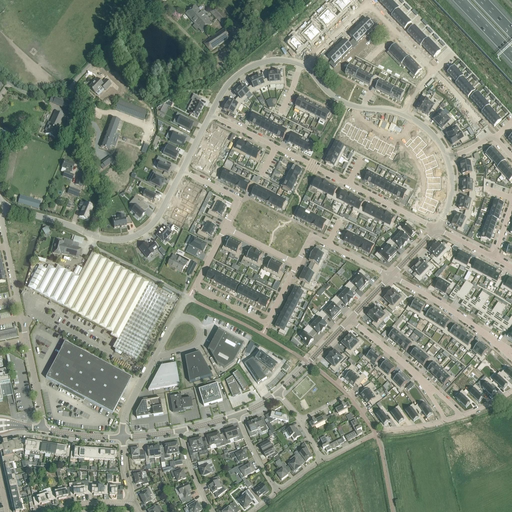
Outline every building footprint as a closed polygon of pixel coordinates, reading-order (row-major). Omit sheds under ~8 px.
[(333,2),(330,5),(335,10),(337,7),(342,12),(347,8),(339,0),(335,5),(333,2)] [(390,0),(383,6),(386,9),(393,3),(390,0)] [(393,3),(386,9),(389,12),(396,6),(393,3)] [(195,6),(186,14),(195,24),(192,26),(196,30),(199,28),(203,32),(206,29),(211,25),(198,10),(195,6)] [(224,27),(230,21),(215,6),(210,12),(224,27)] [(328,11),(324,16),(331,23),(336,19),(331,14),(333,11),(328,6),(326,9),(328,11)] [(396,6),(389,12),(392,15),(391,16),(399,9),(396,6)] [(399,9),(391,16),(395,20),(402,13),(398,10),(399,9)] [(402,13),(395,20),(398,23),(405,16),(402,13)] [(317,17),(314,20),(319,25),(322,23),(327,28),(331,23),(324,16),(319,20),(317,17)] [(405,16),(398,23),(401,26),(408,19),(405,16)] [(255,22),(261,28),(265,23),(259,17),(255,22)] [(365,19),(362,22),(371,32),(378,25),(373,20),(371,23),(367,19),(366,20),(365,19)] [(408,19),(401,26),(405,30),(411,23),(408,19)] [(312,27),(308,31),(316,38),(320,34),(315,29),(318,27),(313,22),(310,24),(312,27)] [(363,23),(360,26),(368,34),(371,32),(362,22),(363,23)] [(360,26),(357,29),(365,37),(368,34),(360,26)] [(414,26),(407,33),(411,37),(418,30),(414,26)] [(204,43),(210,51),(232,37),(225,28),(210,38),(204,43)] [(353,31),(361,39),(364,37),(365,38),(365,37),(357,29),(355,31),(354,31),(353,31)] [(418,30),(411,37),(414,40),(421,33),(418,30)] [(301,33),(299,35),(304,40),(306,38),(311,43),(316,38),(308,31),(304,35),(301,33)] [(353,31),(350,34),(351,35),(350,36),(354,39),(351,42),(356,47),(359,44),(358,43),(361,39),(353,31)] [(421,33),(414,40),(417,43),(424,36),(421,33)] [(295,40),(290,44),(291,45),(290,46),(293,48),(293,47),(298,52),(302,47),(297,42),(300,40),(295,35),(292,37),(295,40)] [(424,36),(417,43),(420,46),(428,39),(427,40),(424,36)] [(428,39),(420,46),(421,46),(424,49),(431,42),(428,39)] [(343,40),(340,44),(349,53),(349,52),(352,48),(353,49),(356,47),(351,42),(349,44),(345,40),(344,41),(343,40)] [(431,42),(424,49),(427,52),(434,45),(431,42)] [(341,45),(338,47),(346,56),(349,53),(340,44),(341,45)] [(395,45),(387,53),(391,57),(399,49),(396,45),(395,45)] [(434,45),(427,52),(430,55),(437,48),(434,45)] [(338,47),(335,50),(343,59),(346,56),(338,47)] [(437,48),(430,55),(434,58),(441,52),(437,48)] [(399,49),(391,57),(394,60),(402,52),(399,49)] [(331,52),(340,62),(339,60),(341,57),(343,59),(335,50),(332,53),(331,52)] [(331,52),(328,56),(329,56),(328,57),(332,61),(329,64),(334,68),(340,62),(331,52)] [(402,52),(394,60),(397,63),(405,55),(402,52)] [(405,55),(397,63),(400,66),(409,57),(408,58),(405,55)] [(409,57),(400,66),(401,66),(403,69),(412,60),(409,57)] [(412,60),(403,69),(404,69),(405,67),(408,70),(415,63),(412,60)] [(415,63),(408,70),(411,73),(409,74),(409,75),(418,66),(415,63)] [(347,69),(345,72),(346,73),(345,74),(346,74),(351,76),(355,68),(350,65),(348,69),(347,69)] [(418,66),(409,75),(413,79),(415,77),(416,78),(420,75),(419,73),(422,70),(418,66)] [(454,66),(447,73),(451,77),(458,70),(454,66)] [(355,68),(351,76),(355,79),(360,70),(355,68)] [(360,70),(355,79),(356,79),(357,79),(357,80),(360,82),(365,73),(360,70)] [(458,70),(451,77),(453,80),(461,73),(458,70)] [(280,72),(274,73),(276,85),(284,84),(284,78),(281,78),(280,72)] [(269,79),(266,79),(268,86),(276,85),(274,73),(269,73),(269,79)] [(365,73),(360,82),(363,84),(364,83),(365,84),(369,75),(365,73)] [(461,73),(453,80),(456,83),(455,83),(455,84),(463,76),(461,73)] [(369,75),(365,84),(370,86),(373,81),(375,83),(378,77),(375,75),(374,77),(369,75)] [(260,76),(255,78),(260,89),(268,86),(266,79),(263,81),(260,76)] [(463,76),(455,84),(459,87),(466,81),(463,77),(464,77),(463,76)] [(378,77),(375,83),(378,84),(376,89),(381,92),(385,83),(380,81),(382,78),(378,77)] [(105,90),(111,84),(106,79),(102,83),(97,78),(91,83),(92,84),(89,87),(95,93),(101,87),(105,90)] [(252,85),(249,87),(253,92),(260,89),(255,78),(250,80),(252,85)] [(466,81),(459,87),(462,91),(469,84),(466,81)] [(385,83),(381,92),(382,92),(382,93),(385,95),(390,85),(385,83)] [(469,84),(462,91),(465,94),(472,87),(469,84)] [(243,85),(239,89),(247,98),(246,96),(249,92),(251,94),(253,92),(249,87),(247,89),(243,85)] [(390,85),(385,95),(389,96),(390,96),(390,97),(395,88),(390,85)] [(472,87),(465,94),(468,98),(475,91),(472,87)] [(395,88),(390,97),(391,97),(395,99),(400,90),(395,88)] [(239,89),(235,93),(239,97),(236,99),(241,103),(247,98),(239,89)] [(400,90),(395,99),(400,101),(400,102),(405,93),(404,93),(400,90)] [(478,92),(470,99),(474,103),(481,96),(478,92)] [(422,102),(417,110),(422,113),(430,100),(425,97),(426,96),(423,94),(419,101),(422,102)] [(189,106),(187,110),(190,111),(189,114),(197,118),(203,105),(199,103),(201,99),(194,95),(191,99),(195,102),(192,107),(189,106)] [(52,97),(50,101),(74,113),(78,106),(70,102),(71,100),(62,96),(60,100),(52,97)] [(481,96),(474,103),(477,106),(484,99),(481,96)] [(298,102),(294,109),(300,111),(306,100),(305,100),(303,99),(300,98),(300,99),(299,98),(297,102),(298,102)] [(227,105),(238,111),(241,103),(236,99),(235,103),(230,100),(227,105)] [(484,99),(477,106),(480,109),(487,102),(484,99)] [(143,120),(147,111),(118,100),(114,110),(143,120)] [(306,100),(300,111),(305,114),(310,103),(308,102),(309,101),(306,100)] [(430,100),(422,113),(423,113),(424,113),(423,114),(426,116),(427,115),(428,116),(432,109),(435,111),(439,104),(436,102),(435,103),(430,100),(431,100),(430,100)] [(487,102),(480,109),(482,112),(489,106),(489,107),(490,106),(487,102)] [(310,103),(305,114),(305,113),(310,115),(309,116),(315,105),(312,103),(312,104),(310,103)] [(163,104),(160,111),(164,113),(168,106),(163,104)] [(227,105),(224,110),(229,113),(228,116),(234,118),(235,115),(234,115),(237,110),(238,111),(227,105)] [(315,105),(309,116),(314,119),(320,108),(318,107),(319,106),(315,105)] [(482,112),(481,113),(485,117),(492,110),(489,107),(489,106),(482,112)] [(320,108),(314,119),(315,117),(320,119),(319,120),(320,120),(325,110),(322,108),(321,109),(320,108)] [(439,115),(433,120),(434,121),(434,122),(436,124),(437,124),(438,125),(448,115),(448,114),(447,115),(443,112),(443,111),(444,110),(441,108),(436,112),(439,115)] [(325,110),(320,120),(325,123),(328,117),(329,118),(330,114),(329,114),(330,113),(325,110)] [(492,110),(485,117),(488,120),(495,113),(492,110)] [(252,111),(249,116),(252,118),(249,122),(255,125),(260,115),(252,111)] [(54,137),(64,116),(55,112),(49,125),(49,126),(46,134),(54,137)] [(177,113),(175,118),(179,120),(177,124),(180,125),(180,126),(184,129),(185,128),(189,130),(193,123),(188,121),(189,119),(177,113)] [(495,113),(488,120),(491,123),(498,117),(495,113)] [(260,115),(255,125),(259,127),(263,119),(259,117),(260,115)] [(448,115),(438,125),(442,129),(448,124),(450,126),(454,121),(448,115)] [(498,117),(491,123),(494,127),(501,121),(498,117)] [(112,118),(107,130),(116,134),(120,121),(112,118)] [(263,119),(259,127),(264,130),(268,121),(263,119)] [(268,121),(264,130),(268,132),(274,122),(273,121),(272,124),(268,121)] [(274,122),(268,132),(273,134),(278,124),(274,122)] [(342,128),(341,131),(347,134),(352,124),(347,122),(347,123),(346,122),(343,128),(342,128)] [(129,124),(119,154),(128,157),(137,127),(129,124)] [(278,124),(273,134),(278,137),(283,126),(281,128),(277,126),(278,124)] [(352,124),(347,134),(350,136),(355,127),(351,125),(352,124)] [(453,130),(447,134),(447,135),(447,136),(449,139),(450,139),(449,140),(450,140),(462,132),(457,124),(452,127),(453,130)] [(283,126),(278,137),(283,139),(285,135),(288,136),(291,130),(283,126)] [(355,127),(350,136),(354,137),(359,129),(355,127)] [(171,128),(169,131),(174,134),(170,141),(175,144),(176,143),(182,146),(185,139),(182,137),(183,134),(171,128)] [(359,129),(354,137),(358,139),(363,130),(362,131),(359,129)] [(107,130),(101,147),(109,150),(116,134),(107,130)] [(291,130),(288,136),(291,138),(288,142),(294,145),(299,134),(291,130)] [(363,130),(358,139),(363,142),(362,144),(365,146),(368,140),(365,138),(367,133),(366,133),(367,132),(363,130)] [(462,132),(450,140),(453,145),(460,141),(462,143),(469,139),(467,136),(465,137),(462,132)] [(299,134),(294,145),(298,147),(302,139),(298,137),(299,135),(299,134)] [(368,140),(365,146),(368,147),(369,145),(374,148),(379,138),(375,136),(374,137),(374,136),(371,141),(368,140)] [(410,138),(405,143),(408,146),(411,144),(415,148),(422,140),(418,136),(413,141),(410,138)] [(379,138),(374,148),(378,149),(382,141),(379,139),(379,138)] [(302,139),(298,147),(303,149),(307,141),(302,139)] [(422,140),(415,148),(419,152),(417,154),(418,157),(424,153),(422,150),(427,145),(422,140)] [(235,144),(232,150),(240,154),(245,143),(245,144),(240,141),(237,146),(235,144)] [(307,141),(303,149),(308,152),(309,151),(312,153),(315,145),(307,141)] [(382,141),(378,149),(382,151),(386,143),(382,141)] [(336,142),(333,148),(343,153),(346,148),(336,142)] [(168,143),(163,154),(175,160),(179,153),(175,151),(177,148),(168,143)] [(245,143),(240,154),(245,157),(246,155),(250,146),(245,143)] [(386,143),(382,151),(385,153),(390,144),(390,143),(390,144),(386,143)] [(390,144),(385,153),(390,156),(389,158),(393,160),(396,154),(392,152),(395,147),(394,147),(394,146),(390,144)] [(250,146),(246,155),(251,157),(255,149),(251,146),(250,146)] [(488,149),(484,152),(490,158),(497,152),(493,147),(490,150),(488,149)] [(331,152),(330,152),(341,157),(343,153),(333,148),(331,152)] [(251,157),(250,159),(258,163),(261,158),(258,156),(261,151),(255,149),(251,157)] [(330,152),(328,157),(339,163),(341,157),(330,152)] [(497,152),(490,158),(492,161),(500,155),(497,152)] [(424,153),(418,157),(420,160),(424,159),(426,164),(436,160),(433,154),(427,157),(424,153)] [(500,155),(492,161),(495,164),(502,158),(500,155)] [(111,156),(108,158),(111,163),(110,164),(112,166),(116,164),(111,156)] [(158,156),(156,160),(160,162),(157,168),(168,173),(171,167),(165,164),(167,161),(158,156)] [(328,157),(325,163),(327,163),(326,165),(333,169),(334,167),(336,168),(339,163),(328,157)] [(467,163),(460,164),(461,169),(473,167),(473,162),(474,162),(473,158),(467,159),(467,163)] [(502,158),(495,164),(498,167),(497,168),(505,161),(502,158)] [(428,170),(425,171),(426,174),(432,173),(432,169),(438,166),(436,160),(426,164),(428,170)] [(63,176),(67,178),(72,179),(73,175),(70,174),(71,172),(72,170),(72,169),(74,164),(71,163),(70,163),(65,161),(62,168),(66,169),(63,176)] [(505,161),(497,168),(500,172),(507,165),(504,162),(505,161)] [(291,165),(288,171),(299,176),(302,171),(301,170),(302,168),(294,164),(293,167),(291,165)] [(507,165),(500,172),(503,175),(510,168),(507,165)] [(223,167),(220,173),(223,174),(221,179),(226,182),(231,171),(223,167)] [(473,167),(461,169),(461,170),(462,170),(463,175),(469,174),(470,177),(476,177),(476,172),(474,172),(473,167)] [(511,170),(510,168),(503,175),(506,178),(511,172),(511,170)] [(367,169),(364,175),(367,176),(365,181),(370,183),(375,173),(367,169)] [(152,179),(150,183),(158,187),(160,183),(161,184),(163,181),(160,179),(160,178),(161,175),(162,175),(155,171),(154,173),(153,174),(151,179),(152,179)] [(231,171),(226,182),(231,184),(236,174),(231,171)] [(288,171),(286,176),(297,181),(299,176),(288,171)] [(375,173),(370,183),(374,186),(380,175),(375,173)] [(432,173),(426,174),(426,178),(430,178),(430,183),(440,183),(440,177),(433,177),(432,173)] [(236,174),(231,184),(235,187),(241,176),(236,174)] [(76,181),(75,184),(82,187),(85,177),(79,175),(78,178),(79,178),(77,181),(76,181)] [(380,175),(374,186),(379,188),(384,179),(383,179),(383,180),(379,178),(380,176),(380,175)] [(241,176),(235,187),(241,190),(246,179),(241,176)] [(286,176),(283,181),(294,186),(296,181),(297,182),(297,181),(286,176)] [(463,181),(463,186),(475,187),(475,182),(476,182),(476,177),(470,177),(470,181),(463,181)] [(314,178),(310,186),(312,187),(312,188),(317,191),(316,192),(317,192),(322,181),(317,179),(316,180),(314,178)] [(246,179),(241,190),(241,189),(246,192),(248,187),(251,188),(254,183),(251,181),(246,179)] [(384,179),(379,188),(384,190),(388,181),(384,179)] [(281,186),(283,187),(291,191),(294,186),(283,181),(281,186)] [(322,181),(317,192),(322,194),(327,184),(322,181)] [(388,181),(384,190),(388,193),(393,182),(393,183),(388,181)] [(141,182),(139,187),(146,190),(143,196),(153,201),(157,195),(154,194),(156,189),(141,182)] [(393,182),(388,193),(393,195),(398,185),(393,182)] [(254,183),(251,188),(254,190),(252,195),(257,197),(262,187),(254,183)] [(426,189),(426,193),(432,194),(433,190),(440,190),(440,183),(430,183),(430,189),(426,189)] [(327,184),(322,194),(322,195),(323,192),(327,195),(326,197),(332,186),(327,184)] [(398,185),(393,195),(397,197),(402,187),(398,185)] [(332,186),(326,197),(335,201),(338,195),(335,194),(337,189),(332,186)] [(463,186),(463,192),(469,192),(469,196),(476,197),(476,192),(475,192),(475,187),(463,186)] [(262,187),(257,197),(262,200),(267,189),(262,187)] [(402,187),(397,197),(402,200),(405,195),(408,197),(411,191),(402,187)] [(73,189),(71,195),(78,197),(80,191),(73,189)] [(267,189),(262,200),(266,202),(266,203),(271,194),(272,192),(267,189)] [(338,195),(335,201),(343,205),(348,194),(343,192),(340,197),(338,195)] [(426,193),(425,196),(428,197),(426,203),(436,207),(438,201),(432,198),(432,194),(426,193)] [(271,194),(266,203),(271,205),(276,196),(271,194)] [(348,194),(343,205),(344,203),(349,206),(353,197),(348,194)] [(276,196),(271,205),(272,205),(276,207),(281,199),(276,196)] [(462,198),(460,203),(472,206),(473,201),(475,201),(476,197),(469,196),(468,199),(462,198)] [(136,205),(131,210),(135,214),(134,216),(138,219),(140,218),(144,214),(143,213),(144,212),(141,209),(145,205),(140,200),(139,201),(135,197),(131,201),(136,205)] [(215,202),(213,206),(224,212),(227,206),(224,205),(226,202),(216,197),(214,201),(215,202)] [(353,197),(349,206),(353,208),(352,210),(353,210),(358,199),(353,197),(354,197),(353,197)] [(20,198),(18,203),(35,208),(37,203),(20,198)] [(281,199),(276,207),(282,210),(282,209),(284,210),(288,202),(281,199)] [(358,199),(353,210),(361,214),(364,208),(361,207),(363,202),(358,199)] [(494,200),(492,205),(502,209),(504,204),(494,200)] [(85,203),(79,217),(88,220),(92,212),(91,212),(93,206),(89,205),(89,204),(86,202),(86,203),(85,203)] [(421,207),(419,211),(426,213),(427,210),(433,213),(436,207),(426,203),(424,208),(421,207)] [(460,203),(459,209),(466,210),(465,214),(471,216),(472,212),(471,211),(472,206),(460,203)] [(364,208),(361,214),(367,217),(369,218),(374,208),(369,205),(366,210),(364,208)] [(210,209),(207,214),(217,219),(219,216),(221,217),(224,212),(213,206),(211,210),(210,209)] [(296,214),(295,215),(297,216),(297,218),(302,220),(307,210),(307,209),(306,212),(299,208),(296,214)] [(374,208),(369,218),(374,221),(379,210),(374,208)] [(307,210),(302,220),(307,223),(312,212),(307,210)] [(379,210),(374,221),(378,223),(379,221),(384,212),(379,210)] [(312,212),(307,223),(311,225),(316,217),(311,214),(312,212)] [(384,212),(379,221),(384,223),(383,226),(389,215),(384,212)] [(118,219),(113,220),(114,228),(127,226),(126,224),(132,223),(129,218),(125,218),(124,218),(123,214),(118,215),(118,219)] [(454,219),(465,225),(468,220),(469,220),(471,216),(465,214),(463,217),(457,214),(455,219),(454,219)] [(389,215),(383,226),(392,230),(395,224),(392,223),(394,218),(389,215)] [(203,226),(214,232),(217,227),(214,225),(216,222),(206,217),(203,222),(207,224),(205,227),(203,226)] [(316,217),(311,225),(317,228),(322,217),(321,219),(316,217)] [(322,217),(317,228),(322,230),(324,226),(327,227),(330,221),(322,217)] [(454,219),(452,224),(458,227),(457,230),(463,233),(464,230),(463,229),(465,225),(454,219)] [(402,228),(402,229),(406,233),(411,238),(412,237),(415,234),(416,233),(411,228),(414,225),(407,221),(405,224),(406,224),(402,228)] [(165,226),(156,236),(163,242),(174,231),(177,233),(179,230),(173,225),(171,229),(172,229),(170,230),(165,226)] [(199,230),(197,234),(207,239),(209,236),(211,237),(214,232),(203,226),(201,230),(199,230)] [(399,231),(395,235),(405,245),(408,242),(407,242),(409,240),(404,235),(406,233),(402,229),(402,228),(400,226),(397,229),(399,231)] [(347,229),(344,235),(347,237),(344,242),(349,244),(355,234),(347,229)] [(480,233),(479,238),(481,239),(480,241),(485,243),(486,240),(490,242),(492,236),(480,233)] [(355,234),(349,244),(354,247),(359,237),(354,235),(355,234)] [(391,239),(388,241),(393,246),(395,244),(400,249),(402,247),(403,247),(405,245),(395,235),(391,240),(391,239)] [(359,237),(354,247),(359,249),(364,239),(364,238),(363,241),(359,238),(359,237)] [(194,238),(186,253),(195,257),(198,252),(197,252),(197,250),(203,253),(207,245),(199,241),(200,240),(195,238),(194,238)] [(60,254),(78,258),(81,249),(72,246),(73,241),(64,239),(63,242),(56,240),(52,253),(60,255),(60,254)] [(225,243),(222,249),(230,253),(236,242),(235,241),(232,239),(232,240),(231,239),(229,241),(228,245),(226,244),(225,243)] [(364,239),(359,249),(364,252),(370,241),(364,239)] [(370,241),(364,252),(369,254),(375,244),(370,241)] [(387,245),(383,250),(384,250),(392,258),(396,255),(395,254),(396,253),(391,248),(393,246),(388,241),(386,244),(387,245)] [(146,243),(139,248),(147,258),(154,252),(153,252),(157,248),(153,242),(149,246),(146,243)] [(236,242),(230,253),(235,256),(235,258),(238,259),(242,252),(239,251),(242,245),(236,242)] [(436,244),(433,247),(443,256),(447,252),(448,253),(451,249),(446,245),(443,247),(438,243),(436,245),(436,244)] [(431,250),(429,252),(435,257),(432,259),(438,265),(441,262),(439,260),(443,256),(433,247),(431,249),(431,250)] [(245,254),(243,259),(251,264),(257,252),(254,250),(251,249),(248,255),(245,254)] [(313,252),(311,255),(323,261),(328,252),(323,249),(321,253),(315,250),(313,252)] [(378,252),(375,256),(380,260),(382,258),(388,262),(389,261),(389,262),(392,258),(384,250),(380,255),(378,252)] [(39,266),(28,287),(112,333),(111,336),(112,337),(106,347),(108,348),(108,350),(117,355),(119,351),(136,360),(168,300),(154,293),(157,287),(92,252),(83,269),(77,265),(73,274),(58,265),(56,269),(49,266),(46,269),(39,266)] [(257,252),(251,264),(259,268),(262,262),(260,261),(262,256),(263,255),(260,254),(260,253),(257,252)] [(455,257),(452,263),(455,265),(456,263),(461,266),(466,255),(461,252),(458,259),(455,257)] [(310,259),(309,261),(315,264),(313,268),(319,271),(323,261),(311,255),(310,258),(310,259)] [(466,255),(461,266),(466,268),(465,270),(468,272),(471,266),(468,264),(471,258),(466,255)] [(170,260),(168,265),(175,268),(178,270),(178,269),(182,271),(181,272),(182,272),(184,267),(185,265),(180,262),(182,259),(180,258),(177,257),(176,260),(171,258),(170,260)] [(266,264),(263,270),(272,274),(278,263),(277,262),(274,260),(273,261),(272,260),(269,266),(266,264)] [(419,261),(416,265),(426,274),(430,270),(431,271),(434,268),(429,263),(426,266),(421,261),(420,262),(419,261)] [(471,266),(468,272),(471,273),(472,272),(477,274),(483,264),(478,261),(474,267),(471,266)] [(278,263),(272,274),(280,279),(283,273),(280,272),(283,266),(278,263)] [(483,264),(477,274),(482,277),(487,266),(483,264)] [(413,269),(412,270),(417,275),(415,277),(420,282),(423,279),(422,278),(426,274),(416,265),(413,268),(413,269)] [(487,266),(482,277),(482,276),(487,278),(486,279),(492,268),(487,266)] [(304,270),(302,273),(303,273),(302,274),(314,280),(319,271),(313,268),(311,272),(305,269),(304,270)] [(492,268),(486,279),(491,282),(496,271),(492,268)] [(207,277),(206,278),(211,281),(216,273),(211,270),(207,277)] [(359,273),(355,278),(365,287),(368,284),(368,283),(369,282),(363,277),(366,275),(361,270),(358,273),(359,273)] [(496,271),(491,282),(496,284),(494,287),(497,289),(502,281),(498,280),(502,274),(496,271)] [(216,273),(211,281),(216,284),(220,275),(216,273)] [(302,274),(299,280),(305,283),(303,287),(309,290),(314,280),(302,274)] [(220,275),(216,284),(216,283),(221,286),(225,277),(220,275)] [(439,282),(435,288),(440,292),(446,281),(442,278),(442,277),(440,275),(435,280),(439,282)] [(225,277),(221,286),(225,288),(230,280),(225,277)] [(350,281),(347,284),(352,289),(355,287),(360,291),(361,290),(361,291),(365,287),(355,278),(351,282),(350,281)] [(455,289),(449,297),(454,300),(456,296),(460,299),(470,284),(466,281),(462,278),(461,280),(465,283),(461,289),(456,286),(455,289)] [(503,282),(500,288),(503,290),(504,289),(509,292),(511,286),(511,279),(510,278),(507,284),(503,282)] [(230,280),(225,288),(230,290),(234,282),(230,280)] [(446,281),(440,292),(445,295),(449,289),(452,290),(455,285),(452,283),(451,284),(446,281)] [(234,282),(230,290),(235,293),(239,284),(234,282)] [(345,288),(341,292),(351,302),(353,299),(355,297),(350,292),(352,289),(347,284),(344,287),(345,288)] [(470,284),(460,299),(463,301),(461,305),(465,308),(471,300),(467,297),(474,286),(470,284)] [(241,286),(237,294),(242,296),(246,288),(241,286)] [(246,288),(242,296),(247,299),(251,290),(246,288)] [(295,288),(293,293),(301,297),(303,293),(305,294),(307,291),(301,288),(300,291),(297,289),(295,288)] [(251,290),(247,299),(251,301),(255,293),(251,290)] [(391,291),(388,294),(399,304),(406,297),(401,293),(399,295),(393,290),(391,292),(391,291)] [(336,296),(333,299),(338,304),(341,301),(346,306),(348,304),(349,304),(351,302),(341,292),(337,297),(336,296)] [(471,300),(465,308),(470,311),(472,307),(476,309),(486,294),(482,292),(475,302),(471,300)] [(255,293),(251,301),(256,303),(255,303),(256,304),(260,295),(255,293)] [(290,298),(298,302),(301,297),(293,293),(290,298)] [(386,297),(384,299),(390,304),(388,307),(392,311),(399,304),(388,294),(386,297)] [(486,294),(476,309),(479,312),(477,315),(481,318),(488,308),(484,305),(490,297),(486,294)] [(260,295),(256,304),(261,306),(265,297),(260,295)] [(265,297),(261,306),(266,308),(266,307),(270,300),(265,297)] [(290,298),(287,303),(296,307),(298,302),(290,298)] [(331,303),(327,307),(337,316),(340,313),(340,312),(341,311),(336,306),(338,304),(333,299),(331,302),(331,303)] [(409,305),(406,310),(409,312),(409,311),(414,314),(420,303),(415,300),(412,306),(409,305)] [(488,308),(481,318),(486,321),(488,318),(492,320),(502,304),(502,305),(498,302),(491,313),(487,310),(488,308)] [(288,303),(285,308),(294,312),(296,307),(287,303),(288,303)] [(420,303),(414,314),(419,316),(418,317),(421,319),(424,314),(422,312),(425,306),(420,303)] [(502,304),(492,320),(495,322),(493,326),(497,329),(503,320),(499,317),(506,307),(502,304)] [(320,313),(325,318),(327,315),(332,320),(333,319),(334,320),(337,316),(327,307),(323,311),(322,310),(320,313)] [(372,311),(383,322),(383,321),(389,315),(385,310),(382,312),(377,307),(376,308),(375,308),(373,310),(373,311),(372,311)] [(283,312),(291,317),(294,312),(285,308),(283,312)] [(424,314),(421,319),(424,321),(424,320),(429,323),(436,313),(431,310),(427,315),(424,314)] [(372,311),(368,316),(374,322),(372,324),(376,329),(383,322),(372,311)] [(283,312),(280,317),(289,322),(291,317),(283,312)] [(317,317),(313,321),(323,331),(326,328),(325,328),(327,326),(322,321),(325,318),(320,313),(318,312),(315,315),(317,317)] [(436,313),(429,323),(434,326),(440,316),(436,313)] [(440,316),(434,326),(438,329),(445,319),(440,316)] [(503,320),(497,329),(502,332),(504,328),(508,331),(511,324),(511,316),(508,323),(503,320)] [(280,318),(278,322),(286,326),(289,322),(280,317),(280,318)] [(445,319),(438,329),(443,332),(442,333),(445,335),(449,329),(446,328),(450,322),(445,319)] [(309,325),(306,328),(311,333),(313,330),(318,335),(320,333),(321,333),(323,331),(313,321),(309,326),(309,325)] [(278,322),(275,327),(277,328),(280,330),(279,332),(284,335),(286,332),(284,331),(286,326),(278,322)] [(393,332),(388,337),(393,341),(400,332),(396,328),(397,327),(394,325),(390,330),(393,332)] [(449,329),(445,335),(448,337),(448,336),(453,339),(460,329),(455,326),(451,331),(449,329)] [(304,331),(299,336),(305,341),(305,342),(304,343),(307,345),(306,346),(307,347),(313,340),(308,335),(311,333),(306,328),(303,331),(304,331)] [(16,329),(0,331),(0,339),(17,336),(16,329)] [(211,345),(208,350),(210,351),(218,365),(225,369),(234,362),(244,343),(221,331),(221,330),(220,329),(218,331),(220,332),(218,335),(217,334),(213,342),(212,346),(211,345)] [(460,329),(453,339),(457,342),(464,333),(460,329)] [(400,332),(393,341),(397,344),(405,335),(400,332)] [(244,333),(242,341),(249,343),(252,336),(244,333)] [(464,333),(457,342),(462,345),(469,336),(464,333)] [(347,338),(346,339),(356,349),(363,342),(358,338),(356,340),(350,335),(349,336),(349,335),(346,338),(347,338)] [(405,335),(397,344),(401,348),(409,339),(405,335)] [(469,336),(462,345),(466,349),(465,350),(468,352),(472,347),(470,345),(474,339),(469,336)] [(346,339),(342,344),(347,349),(345,351),(350,356),(356,349),(346,339)] [(409,339),(401,348),(406,352),(410,346),(412,348),(417,343),(414,341),(413,342),(409,339)] [(112,414),(131,378),(65,342),(46,378),(60,385),(58,388),(83,401),(85,399),(112,414)] [(415,350),(410,355),(415,359),(422,350),(418,347),(419,346),(417,343),(412,348),(415,350)] [(472,347),(468,352),(471,354),(472,353),(476,356),(484,346),(479,343),(475,349),(472,347)] [(484,346),(476,356),(480,360),(479,360),(482,363),(486,358),(483,356),(488,350),(484,346)] [(365,354),(361,359),(364,361),(365,360),(369,363),(377,354),(373,350),(368,356),(365,354)] [(422,350),(415,359),(419,363),(427,354),(422,350)] [(333,352),(330,355),(341,365),(347,358),(343,354),(340,356),(335,351),(333,353),(333,352)] [(278,365),(270,359),(261,352),(255,360),(253,358),(245,364),(258,384),(267,378),(265,375),(269,370),(272,373),(278,365)] [(377,354),(369,363),(373,367),(372,368),(375,370),(379,365),(377,363),(381,357),(377,354)] [(427,354),(419,363),(423,366),(427,361),(430,363),(434,358),(431,356),(430,357),(427,354)] [(189,361),(186,362),(190,383),(212,376),(201,355),(188,359),(189,361)] [(328,358),(326,360),(332,365),(330,368),(334,372),(341,365),(330,355),(328,358)] [(0,368),(3,368),(2,364),(0,364),(0,363),(2,363),(1,358),(0,358),(0,401),(2,401),(1,396),(0,389),(0,384),(9,383),(9,378),(5,379),(4,376),(6,375),(5,370),(0,370),(0,368)] [(432,365),(427,370),(432,374),(440,365),(436,362),(437,361),(434,358),(430,363),(432,365)] [(379,365),(375,370),(377,372),(378,371),(382,375),(391,365),(386,361),(381,367),(379,365)] [(148,391),(180,385),(176,364),(162,366),(148,391)] [(352,365),(344,374),(346,377),(344,379),(349,383),(357,373),(354,370),(355,368),(352,365)] [(391,365),(382,375),(386,378),(385,379),(388,381),(393,376),(390,374),(395,369),(391,365)] [(440,365),(432,374),(436,378),(444,369),(442,371),(438,367),(440,366),(440,365)] [(501,373),(504,377),(506,379),(509,377),(511,379),(511,369),(511,370),(508,367),(504,372),(503,371),(501,373)] [(444,369),(436,378),(439,382),(448,373),(444,369)] [(248,388),(238,372),(233,375),(233,376),(232,377),(240,389),(241,388),(243,391),(248,388)] [(500,372),(493,379),(504,390),(508,385),(502,379),(504,377),(501,373),(500,372)] [(357,373),(349,383),(354,386),(355,384),(358,387),(366,377),(362,374),(360,376),(357,373)] [(448,373),(439,382),(444,386),(448,381),(451,383),(455,378),(453,376),(452,377),(448,373)] [(185,383),(189,382),(187,374),(185,375),(185,374),(180,375),(181,383),(185,382),(185,383)] [(393,376),(388,381),(390,384),(391,383),(395,387),(404,378),(400,374),(395,379),(393,376)] [(239,389),(240,389),(232,377),(226,381),(233,397),(241,394),(239,389)] [(404,378),(395,387),(399,390),(398,391),(400,394),(405,389),(403,387),(408,382),(404,378)] [(485,382),(481,386),(483,389),(485,392),(486,391),(492,397),(496,392),(490,386),(492,383),(486,378),(484,381),(485,382)] [(473,387),(468,392),(479,403),(484,398),(477,392),(480,389),(475,385),(471,381),(468,383),(473,387)] [(412,382),(406,388),(408,391),(414,385),(412,382)] [(363,393),(361,395),(364,400),(374,393),(372,389),(374,387),(371,383),(361,390),(363,393)] [(218,403),(217,403),(217,402),(222,401),(217,384),(208,387),(213,405),(216,404),(215,403),(217,402),(217,403),(218,403)] [(211,405),(213,405),(208,387),(199,390),(204,406),(211,404),(211,405)] [(462,390),(455,398),(458,400),(457,401),(460,403),(466,408),(471,404),(464,397),(467,395),(462,390)] [(374,393),(364,400),(368,405),(370,403),(372,406),(382,399),(379,395),(377,396),(374,393)] [(181,395),(171,397),(173,413),(184,412),(184,410),(182,400),(181,395)] [(182,400),(184,410),(186,409),(192,408),(193,408),(191,398),(189,399),(189,400),(185,400),(182,400)] [(154,416),(163,414),(161,399),(151,400),(153,408),(154,416)] [(147,409),(153,408),(151,400),(142,402),(136,413),(137,419),(149,417),(149,416),(147,409)] [(342,406),(335,410),(338,414),(351,407),(348,403),(345,405),(344,404),(344,403),(343,403),(342,403),(342,404),(342,405),(342,406)] [(411,408),(406,412),(407,413),(409,416),(414,422),(419,419),(414,411),(417,409),(413,404),(410,406),(411,408)] [(419,406),(416,408),(420,413),(422,411),(427,419),(433,415),(428,408),(426,405),(425,404),(420,408),(419,406)] [(397,410),(392,414),(392,415),(394,418),(399,424),(404,421),(399,413),(402,411),(398,406),(395,408),(397,410)] [(377,416),(377,417),(379,420),(380,419),(384,426),(390,422),(384,415),(387,413),(384,408),(380,410),(382,412),(377,415),(377,416)] [(274,411),(265,416),(267,419),(268,420),(269,422),(270,424),(270,423),(276,420),(282,421),(284,423),(286,422),(288,423),(288,419),(287,416),(275,413),(274,411)] [(331,418),(330,416),(327,417),(326,415),(315,420),(315,419),(314,419),(313,419),(313,420),(312,420),(312,421),(313,422),(309,423),(312,428),(331,418)] [(268,430),(267,428),(265,423),(262,424),(260,419),(259,418),(255,419),(256,420),(254,421),(259,434),(260,434),(262,433),(268,430)] [(359,428),(354,418),(353,418),(349,420),(355,431),(345,437),(348,441),(362,434),(360,430),(361,430),(362,429),(362,428),(361,428),(361,427),(360,427),(359,428)] [(259,434),(254,421),(252,422),(252,421),(248,423),(248,424),(250,429),(247,430),(250,437),(255,435),(257,435),(258,435),(259,434)] [(298,432),(297,430),(296,431),(294,427),(291,429),(289,425),(289,424),(281,429),(283,434),(287,432),(290,437),(291,437),(293,440),(301,436),(298,432)] [(236,428),(234,429),(233,428),(234,428),(234,427),(230,429),(234,442),(236,442),(237,442),(238,441),(244,439),(241,432),(238,433),(236,428)] [(234,442),(230,429),(226,430),(227,430),(227,431),(225,432),(226,437),(223,438),(225,445),(231,443),(230,440),(233,439),(234,442)] [(225,445),(223,438),(223,437),(220,438),(219,433),(213,435),(216,445),(217,448),(225,446),(225,445)] [(210,447),(216,445),(213,435),(207,437),(209,442),(206,442),(206,444),(207,450),(211,449),(210,447)] [(201,438),(200,438),(199,437),(197,438),(197,439),(196,440),(198,449),(199,453),(208,451),(207,450),(206,444),(203,445),(201,438)] [(324,449),(325,449),(327,452),(340,446),(337,441),(329,445),(325,437),(320,440),(324,447),(323,447),(323,448),(323,449),(324,449)] [(263,452),(272,447),(269,442),(271,441),(269,438),(268,438),(264,441),(265,444),(260,446),(263,452)] [(22,450),(21,445),(20,439),(7,442),(6,441),(2,442),(2,443),(0,443),(0,445),(12,453),(22,450)] [(196,440),(195,440),(194,439),(191,439),(191,441),(190,441),(191,448),(188,449),(191,459),(194,459),(193,454),(199,453),(198,449),(196,440)] [(30,451),(32,441),(26,440),(26,442),(25,442),(24,444),(21,445),(22,450),(25,450),(30,451)] [(183,454),(182,450),(178,450),(178,446),(179,446),(178,442),(174,443),(174,444),(171,444),(173,454),(176,454),(177,455),(183,454)] [(309,454),(310,453),(304,443),(305,445),(304,445),(303,446),(303,447),(303,448),(303,449),(304,451),(300,453),(299,452),(297,451),(295,453),(302,462),(305,460),(306,462),(307,462),(308,462),(309,462),(310,461),(310,460),(312,458),(309,454)] [(173,454),(171,444),(169,445),(169,444),(165,444),(166,449),(163,450),(163,452),(164,459),(170,458),(170,455),(173,454)] [(14,463),(12,453),(0,445),(0,452),(3,465),(12,464),(14,463)] [(69,457),(70,450),(67,450),(67,446),(62,446),(60,456),(65,457),(66,456),(69,457)] [(149,459),(155,458),(153,446),(151,446),(151,447),(148,448),(148,454),(145,454),(146,465),(150,464),(149,459)] [(160,452),(159,446),(156,447),(156,446),(153,446),(155,458),(161,458),(161,463),(162,463),(162,464),(164,464),(164,463),(165,462),(164,459),(163,452),(160,452)] [(79,458),(80,448),(74,447),(74,451),(71,451),(70,457),(74,457),(74,458),(79,458)] [(273,458),(277,455),(278,454),(277,452),(275,453),(272,447),(263,452),(266,458),(271,455),(273,458)] [(145,460),(144,456),(144,451),(140,451),(140,452),(139,452),(139,449),(132,449),(132,457),(133,457),(132,457),(132,459),(132,460),(133,460),(133,461),(134,461),(145,460)] [(246,455),(244,451),(241,452),(240,450),(238,451),(229,453),(232,459),(237,457),(240,463),(248,459),(247,458),(247,457),(247,456),(246,455)] [(299,464),(302,462),(295,453),(294,454),(295,456),(293,457),(294,457),(291,460),(293,462),(289,465),(294,472),(295,471),(295,472),(298,470),(297,469),(301,467),(299,464)] [(203,477),(208,475),(211,473),(209,469),(213,467),(210,460),(201,462),(203,467),(200,469),(201,472),(200,472),(202,476),(203,476),(203,477)] [(282,470),(281,471),(277,474),(279,477),(278,477),(280,480),(281,480),(282,480),(288,475),(286,473),(289,471),(282,462),(282,463),(279,460),(275,463),(278,467),(279,467),(282,470)] [(251,464),(246,466),(241,469),(239,466),(233,469),(237,475),(239,474),(242,479),(245,478),(251,474),(255,471),(251,464)] [(186,479),(183,471),(181,471),(180,468),(171,472),(173,479),(176,478),(178,482),(186,479)] [(143,485),(148,484),(147,478),(143,479),(142,473),(134,475),(136,483),(139,483),(139,484),(142,483),(143,485)] [(222,486),(221,486),(218,481),(219,480),(218,477),(212,479),(214,483),(208,486),(209,489),(210,490),(211,490),(213,494),(216,492),(219,497),(226,491),(222,486)] [(247,480),(243,482),(248,488),(251,486),(247,480)] [(80,496),(79,483),(78,482),(76,482),(76,483),(69,483),(71,495),(73,495),(76,495),(76,497),(80,496)] [(68,496),(71,495),(69,483),(69,488),(66,488),(63,489),(62,486),(60,486),(62,499),(66,498),(66,497),(68,496)] [(88,486),(85,486),(84,483),(79,483),(80,496),(84,496),(84,494),(86,494),(88,493),(88,486)] [(97,495),(98,483),(95,483),(95,486),(91,486),(88,486),(88,493),(91,493),(91,494),(93,494),(93,495),(97,495)] [(107,484),(107,486),(100,486),(100,483),(98,483),(97,495),(102,496),(102,494),(104,494),(104,493),(106,494),(107,484)] [(254,491),(256,493),(259,497),(263,494),(263,495),(268,491),(262,483),(259,486),(260,487),(258,488),(254,491)] [(107,484),(106,494),(109,494),(109,496),(115,496),(115,494),(117,494),(117,490),(116,490),(116,486),(112,486),(112,484),(107,484)] [(183,494),(185,499),(191,496),(189,491),(191,490),(188,484),(178,488),(181,494),(183,494)] [(58,500),(62,499),(60,486),(57,487),(58,490),(51,492),(53,499),(56,498),(56,499),(58,498),(58,500)] [(151,501),(152,501),(149,496),(152,495),(149,488),(142,491),(142,490),(141,490),(143,495),(140,496),(145,505),(145,504),(148,502),(149,503),(151,502),(151,501)] [(253,498),(250,494),(248,490),(244,493),(243,494),(242,495),(242,497),(243,498),(239,501),(245,508),(246,508),(249,506),(249,505),(252,503),(250,500),(253,498)] [(41,505),(45,504),(41,491),(39,492),(40,495),(33,498),(34,505),(39,504),(41,504),(41,505)] [(53,499),(51,492),(44,494),(43,491),(41,491),(45,504),(49,502),(49,501),(50,500),(53,499)] [(186,506),(189,511),(199,511),(202,510),(197,503),(195,500),(195,501),(186,506)] [(238,511),(240,511),(234,502),(228,507),(229,508),(223,511),(238,511)]
